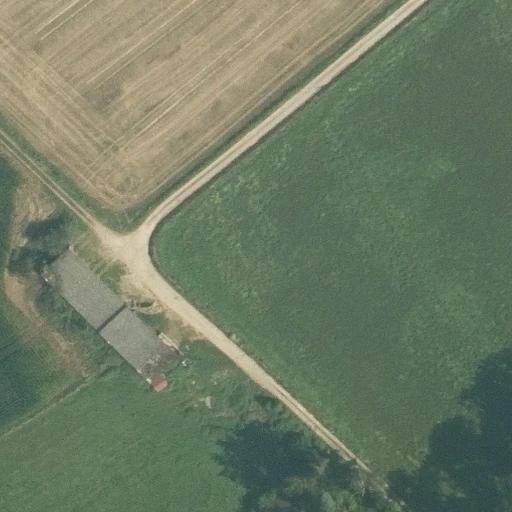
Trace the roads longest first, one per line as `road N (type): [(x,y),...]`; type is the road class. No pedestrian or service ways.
road 1 (track): [(399,511),(124,252),(419,0)]
road 2 (track): [(0,134),(124,252)]
